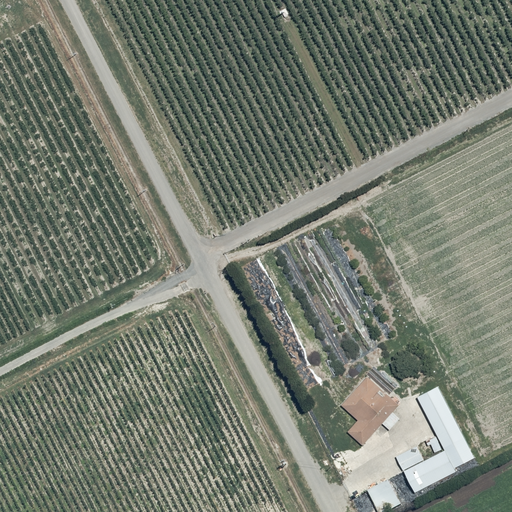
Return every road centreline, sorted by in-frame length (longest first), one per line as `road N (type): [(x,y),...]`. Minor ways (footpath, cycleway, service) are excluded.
road 1 (unclassified): [(328,511),(64,0)]
road 2 (unknown): [(199,260),(511,98)]
road 3 (unknown): [(199,260),(0,369)]
